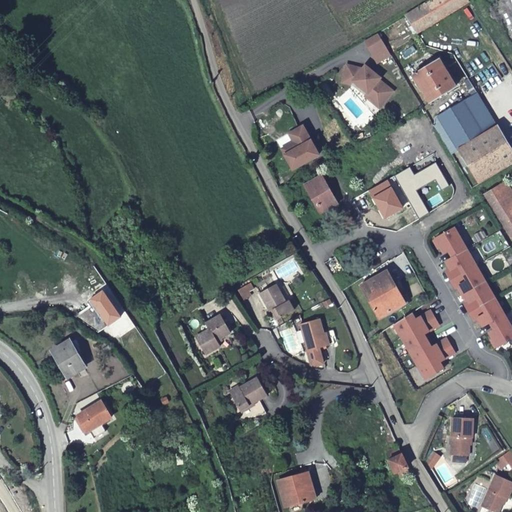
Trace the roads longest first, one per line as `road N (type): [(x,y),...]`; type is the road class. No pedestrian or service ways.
road 1 (unclassified): [(194,0),(227,105),(335,289),(406,445)]
road 2 (track): [(229,511),(186,399),(120,284),(85,249),(0,202)]
road 3 (secondary): [(55,511),(47,423),(0,350)]
road 4 (residential): [(406,445),(433,404),(463,383),(485,381),(511,393)]
